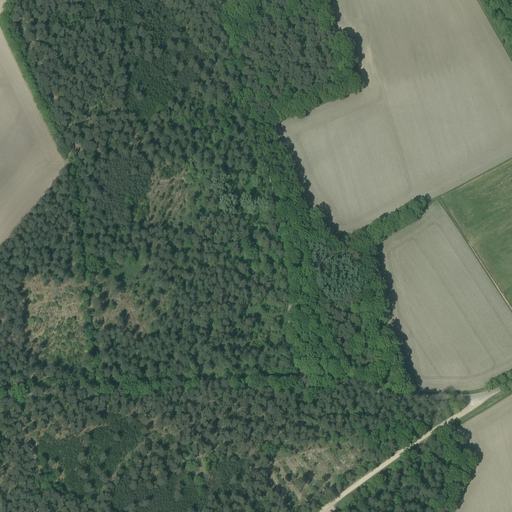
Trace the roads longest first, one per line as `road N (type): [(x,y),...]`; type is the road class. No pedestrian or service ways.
road 1 (unclassified): [(0,393),(301,379),(457,397),(511,382)]
road 2 (track): [(216,0),(277,210),(288,335),(301,379)]
